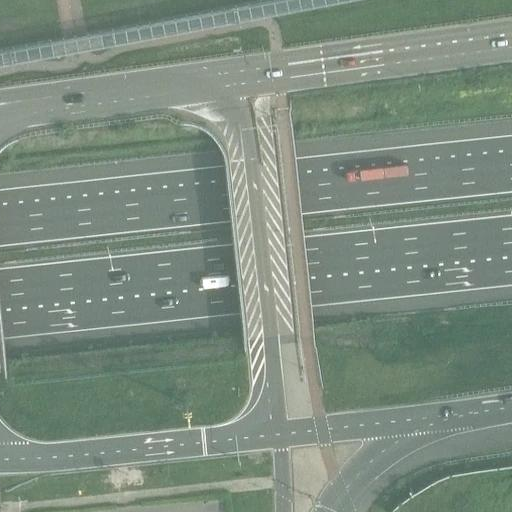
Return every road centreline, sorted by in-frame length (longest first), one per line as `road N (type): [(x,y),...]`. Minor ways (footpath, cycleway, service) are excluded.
road 1 (motorway): [(511,171),(0,226)]
road 2 (motorway): [(0,305),(511,254)]
road 3 (secondary): [(280,435),(253,160),(242,112),(213,82)]
road 4 (secondary): [(511,42),(213,82)]
road 5 (secondary): [(0,462),(280,435)]
road 6 (secondary): [(213,82),(2,112)]
road 7 (secondary): [(280,435),(467,413)]
road 8 (secondary): [(331,511),(382,452),(467,413)]
